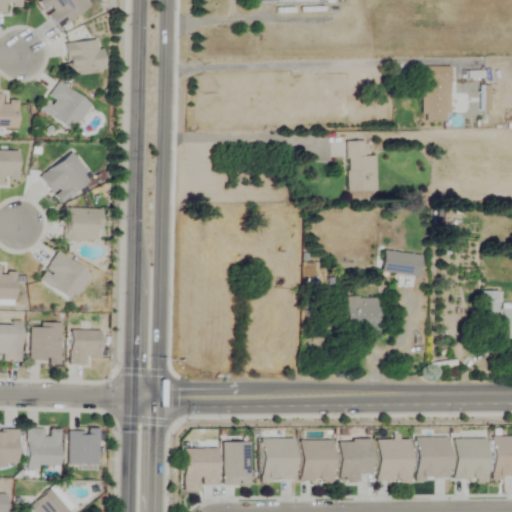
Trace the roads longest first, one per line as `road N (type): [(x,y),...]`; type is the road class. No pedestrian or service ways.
road 1 (secondary): [(139,0),(128,511)]
road 2 (secondary): [(152,511),(162,0)]
road 3 (residential): [(511,392),(156,396)]
road 4 (residential): [(156,396),(0,391)]
